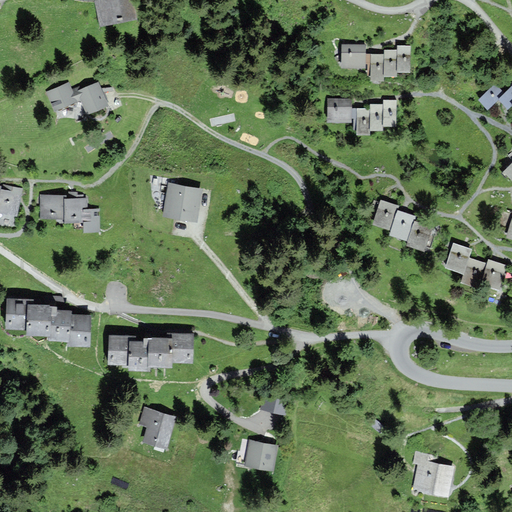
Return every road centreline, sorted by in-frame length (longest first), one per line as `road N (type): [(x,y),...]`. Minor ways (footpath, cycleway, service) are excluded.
road 1 (track): [(67,183),(94,185),(129,153),(155,106),(178,107),(293,171),(362,290),(412,330)]
road 2 (residential): [(400,350),(375,335),(302,337),(205,313),(101,308),(0,251)]
road 3 (residential): [(511,264),(459,218),(494,160),(482,126),(440,96),(402,96)]
road 4 (unclassified): [(400,350),(418,375),(511,386)]
road 5 (unclassified): [(511,346),(417,328),(400,350)]
